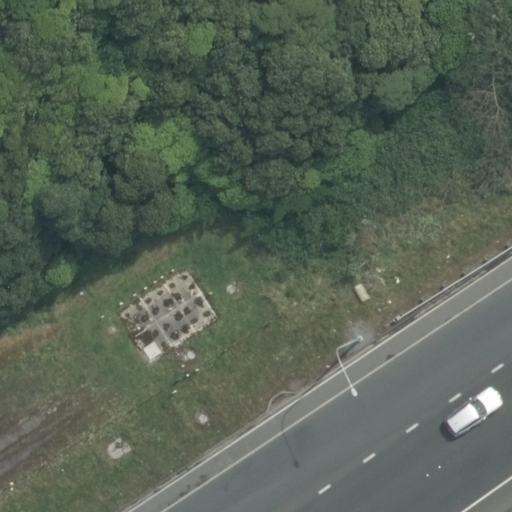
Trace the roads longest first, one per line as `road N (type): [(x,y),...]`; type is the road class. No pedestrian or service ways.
road 1 (trunk): [(209,511),(511,320)]
road 2 (motorway): [(385,511),(511,423)]
